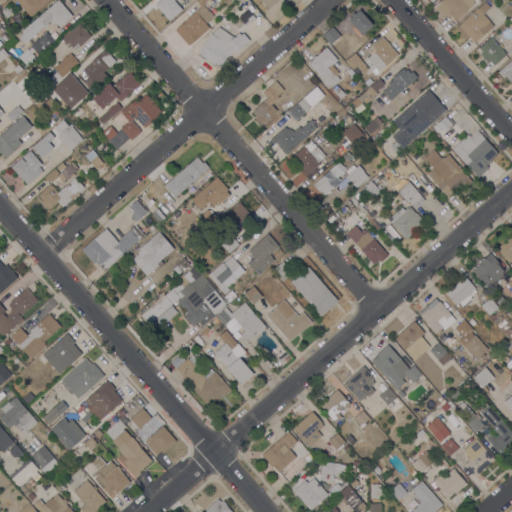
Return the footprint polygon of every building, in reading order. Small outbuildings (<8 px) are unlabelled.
[(48,0),(30,16),(15,0),(48,0)] [(21,31),(56,0),(58,0),(72,16),(59,27),(55,23),(53,25),(50,21),(28,40),(21,31)] [(160,0),(175,0),(176,1),(175,2),(182,9),(169,21),(155,5),(160,0)] [(214,16),(205,23),(209,28),(190,45),(182,36),(181,37),(178,33),(179,32),(176,28),(186,20),(185,19),(194,11),(199,7),(195,2),(197,0),(206,0),(203,3),(208,10),(214,16)] [(474,0),(472,2),(474,4),(455,21),(450,15),(444,16),(434,5),(440,0),(474,0)] [(474,42),(469,37),(466,39),(455,27),(485,2),(490,7),(483,13),(493,26),(474,42)] [(286,10),(281,14),(276,7),(281,3),(286,10)] [(1,11),(8,6),(13,13),(6,18),(1,11)] [(282,15),(273,23),(265,14),(274,6),(282,15)] [(373,25),(361,35),(361,34),(358,36),(351,28),(354,26),(348,20),(351,17),(350,15),(353,12),(355,14),(359,10),(373,25)] [(91,36),(80,46),(79,46),(75,50),(68,43),(66,45),(61,39),(79,23),(91,36)] [(330,44),(322,35),(332,26),(340,35),(337,38),(340,42),(334,47),(331,43),(330,44)] [(211,34),(218,27),(234,38),(238,34),(240,36),(242,34),(249,41),(235,54),(233,52),(226,59),(220,67),(215,63),(213,65),(198,54),(211,34)] [(38,55),(30,45),(46,31),(54,41),(38,55)] [(8,38),(4,41),(0,35),(4,32),(8,38)] [(398,54),(378,72),(366,58),(375,50),(373,48),(372,49),(371,47),(372,46),(371,46),(382,36),(398,54)] [(498,45),(499,44),(502,48),(501,48),(506,54),(494,65),(490,61),(488,63),(479,54),(482,51),(478,48),(491,37),(498,45)] [(341,50),(337,46),(339,45),(338,44),(344,38),(349,43),(341,50)] [(350,45),(354,50),(344,59),(339,54),(350,45)] [(308,63),(313,58),(313,57),(315,55),(316,56),(326,47),(337,60),(332,65),(335,70),(332,72),(339,80),(330,88),(327,84),(308,63)] [(0,49),(2,48),(8,55),(0,61),(0,49)] [(105,48),(110,54),(108,56),(114,62),(103,72),(107,76),(96,86),(95,85),(89,91),(82,83),(88,77),(86,75),(94,68),(92,65),(93,64),(90,61),(105,48)] [(29,56),(34,51),(37,55),(32,59),(29,56)] [(78,62),(68,71),(60,61),(70,52),(78,62)] [(356,74),(345,61),(355,52),(365,65),(363,67),(366,70),(362,74),(359,71),(356,74)] [(511,59),(511,84),(505,76),(502,79),(497,72),(511,59)] [(17,73),(16,74),(12,69),(18,65),(23,70),(18,74),(17,73)] [(390,100),(383,91),(389,86),(388,84),(392,80),(391,79),(393,77),(392,77),(403,68),(405,71),(407,69),(410,73),(412,71),(417,77),(390,100)] [(91,97),(108,83),(109,84),(110,83),(112,85),(129,71),(140,84),(120,101),(116,97),(102,109),(101,108),(91,97)] [(62,82),(68,76),(72,80),(65,85),(62,82)] [(379,78),(384,84),(375,92),(377,94),(365,104),(364,102),(363,103),(361,101),(362,100),(359,96),(379,78)] [(275,81),(284,90),(269,102),(277,111),(260,126),(254,119),(256,117),(251,112),(268,97),(263,92),(275,81)] [(345,94),(340,99),(330,90),(335,85),(345,94)] [(295,121),(287,112),(316,86),(324,95),(311,106),(295,121)] [(396,154),(390,146),(395,141),(391,136),(402,126),(395,119),(428,90),(445,109),(396,154)] [(60,105),(59,103),(57,106),(53,102),(56,99),(55,98),(59,94),(65,101),(60,105)] [(148,96),(149,96),(155,103),(154,104),(161,111),(157,114),(158,115),(144,128),(135,117),(131,120),(141,131),(131,140),(129,138),(116,149),(101,132),(110,125),(116,133),(121,129),(120,128),(128,121),(120,112),(136,98),(138,100),(146,94),(148,96)] [(121,108),(102,124),(98,119),(116,102),(121,108)] [(6,115),(15,107),(15,108),(18,105),(23,111),(20,113),(20,114),(11,121),(6,115)] [(455,123),(447,131),(439,122),(447,114),(455,123)] [(32,126),(17,139),(21,143),(4,158),(0,152),(0,134),(22,116),(32,126)] [(376,116),(382,123),(368,134),(363,128),(376,116)] [(286,154),(275,142),(271,146),(267,142),(285,127),(287,130),(289,128),(294,134),(311,119),(314,123),(313,124),(316,127),(286,154)] [(363,134),(352,144),(340,131),(345,127),(346,129),(353,123),(363,134)] [(82,139),(70,150),(57,135),(70,124),(82,139)] [(54,137),(48,142),(53,148),(41,158),(32,146),(49,131),(54,137)] [(498,154),(486,164),(489,167),(478,177),(452,148),(468,134),(471,138),(478,131),(498,154)] [(300,171),(301,170),(290,158),(310,140),(316,146),(325,155),(317,162),(319,164),(305,177),(300,171)] [(42,172),(27,185),(22,179),(21,179),(10,167),(21,158),(24,162),(25,161),(21,156),(29,150),(41,164),(38,167),(39,167),(41,169),(41,170),(42,172)] [(91,150),(96,155),(103,163),(96,169),(85,155),(91,150)] [(426,173),(433,168),(424,158),(433,150),(442,159),(448,154),(472,181),(465,187),(464,185),(448,198),(426,173)] [(202,163),(204,162),(209,167),(196,179),(197,180),(193,183),(192,182),(174,197),(164,185),(197,157),(202,163)] [(338,161),(346,169),(336,178),(339,182),(324,195),(320,190),(319,192),(312,184),(338,161)] [(72,162),(78,168),(73,173),(74,175),(71,178),(69,175),(63,181),(58,176),(51,182),(50,180),(48,182),(44,178),(55,168),(58,173),(57,174),(58,175),(59,174),(59,173),(68,165),(72,162)] [(356,188),(345,176),(348,174),(345,171),(353,164),(355,167),(358,165),(364,171),(363,172),(368,177),(356,188)] [(62,207),(57,202),(51,208),(50,207),(48,209),(41,201),(42,201),(37,195),(50,184),(58,192),(75,177),(84,187),(79,192),(62,207)] [(218,204),(214,199),(213,200),(211,198),(208,201),(200,192),(205,188),(204,188),(217,177),(228,189),(226,191),(229,195),(218,204)] [(425,200),(416,208),(409,200),(407,202),(396,190),(408,181),(425,200)] [(380,191),(370,199),(362,190),(371,182),(380,191)] [(362,197),(358,201),(354,196),(358,192),(362,197)] [(355,205),(349,198),(351,196),(352,196),(358,203),(381,228),(376,232),(362,216),(361,217),(356,212),(359,209),(355,205)] [(144,210),(145,210),(147,212),(139,219),(135,221),(130,216),(134,213),(128,206),(136,200),(144,210)] [(239,203),(253,219),(236,234),(222,218),(239,203)] [(391,223),(392,222),(391,220),(390,221),(387,218),(389,215),(391,217),(398,211),(401,214),(405,211),(404,210),(407,208),(408,208),(410,207),(415,213),(416,213),(423,221),(411,231),(413,233),(405,239),(391,223)] [(165,217),(159,222),(151,213),(157,208),(165,217)] [(216,219),(207,228),(202,223),(198,227),(194,223),(207,210),(216,219)] [(118,242),(120,240),(119,239),(129,229),(130,230),(135,225),(144,234),(122,254),(104,271),(95,261),(93,263),(81,249),(106,228),(118,242)] [(388,255),(380,261),(379,260),(373,264),(346,233),(355,225),(360,231),(363,229),(366,232),(367,231),(373,238),(388,255)] [(511,266),(496,248),(511,235),(508,231),(511,228),(511,266)] [(173,249),(166,255),(160,260),(163,263),(159,267),(158,265),(146,275),(132,259),(138,254),(136,251),(140,247),(150,239),(149,238),(158,231),(173,249)] [(267,233),(279,246),(269,254),(274,260),(257,275),(247,264),(254,257),(248,250),(267,233)] [(228,253),(220,244),(230,235),(239,244),(228,253)] [(222,263),(221,262),(230,254),(244,271),(234,279),(225,287),(222,283),(217,286),(207,275),(222,263)] [(503,269),(500,272),(502,276),(488,288),(473,271),(479,266),(478,264),(490,254),(503,269)] [(0,257),(18,277),(0,293),(0,257)] [(292,273),(282,281),(273,269),(282,261),(292,273)] [(182,269),(178,274),(173,268),(177,264),(182,269)] [(185,317),(184,316),(187,313),(177,301),(183,296),(179,291),(183,287),(176,280),(183,275),(183,276),(190,269),(194,265),(215,290),(215,291),(225,303),(224,303),(225,304),(213,315),(210,311),(193,326),(185,317)] [(338,301),(320,316),(290,281),(307,266),(338,301)] [(475,288),(474,289),(476,291),(470,296),(472,299),(462,307),(459,303),(456,305),(445,293),(464,276),(475,288)] [(262,296),(253,303),(244,293),(253,286),(262,296)] [(25,287),(31,294),(32,293),(38,300),(21,315),(22,316),(21,317),(23,319),(14,327),(5,317),(9,313),(10,308),(8,305),(10,301),(25,287)] [(236,295),(229,302),(219,291),(222,288),(227,294),(231,290),(236,295)] [(172,304),(148,325),(140,315),(163,295),(172,304)] [(435,298),(438,302),(439,301),(450,314),(450,315),(455,320),(444,330),(442,328),(435,333),(420,316),(421,315),(418,312),(435,298)] [(480,306),(489,298),(498,308),(489,315),(480,306)] [(266,315),(283,300),(298,316),(302,312),(311,322),(297,335),(296,335),(288,341),(266,315)] [(244,302),(252,311),(253,310),(254,312),(253,313),(258,318),(261,321),(262,321),(263,322),(262,323),(267,328),(265,330),(263,328),(252,338),(250,336),(246,339),(241,334),(245,331),(233,317),(223,325),(216,316),(226,307),(231,313),(244,302)] [(20,327),(27,335),(30,332),(29,330),(49,313),(54,320),(55,319),(60,326),(42,342),(45,345),(30,359),(10,336),(20,327)] [(454,328),(463,320),(472,330),(464,338),(454,328)] [(392,336),(388,331),(400,321),(403,325),(392,336)] [(414,321),(424,333),(421,336),(430,346),(414,360),(394,339),(414,321)] [(245,352),(239,358),(253,374),(241,385),(226,369),(227,368),(213,353),(224,343),(218,336),(225,330),(245,352)] [(65,335),(66,333),(74,342),(73,344),(81,353),(58,374),(41,354),(49,347),(50,348),(65,335)] [(487,349),(476,359),(472,354),(471,355),(462,345),(475,335),(487,349)] [(451,358),(442,365),(429,350),(438,343),(451,358)] [(387,344),(409,369),(413,366),(421,375),(412,383),(406,375),(401,379),(405,382),(396,390),(380,372),(380,371),(371,361),(377,356),(376,354),(387,344)] [(509,359),(505,363),(497,354),(503,349),(507,353),(505,355),(509,359)] [(231,390),(223,396),(222,394),(214,401),(211,399),(206,404),(191,387),(192,386),(185,378),(184,379),(175,368),(176,368),(170,361),(179,354),(185,360),(187,358),(188,359),(192,355),(196,359),(191,363),(202,375),(210,368),(213,372),(214,371),(231,390)] [(61,379),(85,357),(91,364),(93,363),(104,376),(78,399),(68,388),(66,390),(62,385),(64,383),(61,379)] [(0,384),(0,361),(11,375),(0,384)] [(363,366),(373,378),(371,380),(374,383),(370,386),(374,391),(368,397),(367,395),(359,402),(343,383),(363,366)] [(482,388),(472,378),(484,367),(493,377),(482,388)] [(86,398),(107,379),(115,389),(113,391),(122,400),(103,417),(86,398)] [(449,393),(444,386),(450,381),(456,388),(449,393)] [(387,405),(378,395),(387,387),(395,397),(387,405)] [(449,395),(443,399),(438,392),(444,388),(449,395)] [(350,404),(345,409),(344,407),(340,411),(344,415),(335,423),(319,405),(337,389),(350,404)] [(405,395),(402,398),(397,393),(401,390),(405,395)] [(455,402),(450,397),(457,390),(462,395),(455,402)] [(22,398),(29,391),(34,397),(26,404),(22,398)] [(145,402),(137,409),(129,400),(137,393),(145,402)] [(27,432),(24,427),(19,431),(15,426),(14,426),(13,424),(8,428),(0,418),(0,416),(4,413),(0,408),(7,402),(8,403),(15,396),(19,401),(38,423),(27,432)] [(511,414),(507,408),(508,407),(503,402),(510,396),(511,397),(511,414)] [(61,400),(68,407),(48,425),(42,418),(53,408),(61,400)] [(449,407),(444,411),(439,406),(444,401),(449,407)] [(450,405),(452,403),(455,407),(459,404),(462,407),(465,404),(474,414),(476,413),(480,418),(479,420),(483,424),(474,433),(450,405)] [(480,412),(488,405),(502,420),(501,420),(511,433),(511,443),(500,454),(484,436),(491,430),(490,430),(493,428),(480,412)] [(126,414),(121,418),(116,412),(121,408),(126,414)] [(151,418),(138,429),(129,418),(142,408),(151,418)] [(370,420),(361,428),(353,418),(362,410),(370,420)] [(93,416),(84,423),(80,419),(89,411),(93,416)] [(311,412),(323,425),(319,429),(318,429),(316,430),(321,436),(308,447),(302,441),(303,440),(300,436),(299,437),(296,434),(297,433),(296,432),(295,432),(293,431),(294,430),(293,428),(311,412)] [(114,415),(118,420),(116,422),(114,423),(110,419),(114,415)] [(124,416),(128,421),(125,424),(120,420),(124,416)] [(85,435),(68,450),(50,429),(64,417),(68,422),(71,419),(85,435)] [(425,426),(436,417),(449,433),(439,442),(425,426)] [(121,453),(117,448),(120,446),(114,440),(113,441),(105,432),(114,423),(116,422),(124,431),(123,432),(129,439),(131,437),(139,445),(138,445),(151,461),(139,472),(140,473),(135,478),(117,458),(121,453)] [(176,441),(163,453),(160,450),(155,454),(144,441),(149,437),(162,426),(176,441)] [(0,449),(0,427),(13,442),(4,451),(0,449)] [(102,434),(98,438),(93,433),(97,429),(102,434)] [(425,434),(420,438),(416,433),(421,429),(425,434)] [(288,432),(297,442),(288,449),(295,457),(278,472),(273,466),(272,467),(262,456),(288,432)] [(336,433),(344,442),(343,444),(344,445),(337,450),(336,450),(327,441),(336,433)] [(96,444),(89,450),(83,443),(91,437),(96,444)] [(458,448),(449,456),(440,446),(442,445),(441,444),(449,437),(451,440),(458,448)] [(474,477),(464,465),(468,461),(467,460),(469,458),(462,451),(475,439),(493,460),(474,477)] [(20,456),(18,457),(13,457),(9,453),(10,448),(15,444),(23,453),(20,456)] [(43,445),(54,457),(53,458),(57,463),(45,474),(40,468),(41,467),(31,456),(43,445)] [(70,454),(74,450),(78,454),(74,458),(70,454)] [(425,450),(434,460),(419,474),(411,464),(410,464),(425,450)] [(92,462),(98,456),(106,464),(110,460),(116,467),(117,465),(120,468),(119,470),(130,482),(111,498),(91,474),(97,468),(92,462)] [(24,463),(29,459),(38,469),(36,471),(40,476),(35,481),(30,476),(18,486),(9,476),(23,465),(24,463)] [(319,480),(320,473),(319,473),(320,461),(346,465),(345,471),(341,471),(340,476),(333,475),(332,482),(319,480)] [(370,467),(375,463),(380,470),(380,471),(381,472),(378,475),(377,473),(376,474),(370,467)] [(367,477),(367,478),(360,477),(361,472),(362,468),(365,469),(367,470),(369,470),(367,477)] [(446,476),(447,478),(450,475),(448,472),(453,468),(466,483),(455,493),(454,492),(447,498),(441,491),(440,491),(437,488),(438,487),(432,481),(439,475),(440,476),(441,475),(444,478),(445,477),(446,476)] [(54,477),(60,484),(62,483),(65,486),(62,489),(62,488),(60,490),(51,480),(54,477)] [(292,490),(304,480),(307,483),(313,477),(328,494),(310,510),(292,490)] [(73,491),(86,480),(92,486),(94,485),(96,489),(95,490),(107,503),(99,509),(101,511),(81,511),(79,509),(84,504),(80,500),(73,491)] [(442,504),(433,511),(413,511),(412,510),(416,506),(415,505),(420,501),(414,494),(415,494),(411,489),(421,480),(442,504)] [(20,488),(26,482),(30,486),(23,492),(20,488)] [(407,493),(398,501),(389,490),(398,483),(407,493)] [(371,484),(380,485),(380,490),(384,490),(384,496),(380,495),(379,498),(370,498),(371,484)] [(338,493),(348,485),(356,494),(354,495),(357,498),(353,503),(350,506),(348,506),(346,503),(346,502),(338,493)] [(35,496),(31,500),(26,495),(31,491),(35,496)] [(40,511),(33,504),(39,499),(44,504),(51,497),(51,498),(57,493),(62,499),(63,498),(67,502),(65,503),(73,511),(40,511)] [(231,511),(204,511),(206,511),(205,509),(217,498),(220,502),(223,500),(226,504),(225,505),(231,511)] [(35,511),(19,511),(28,503),(35,511)] [(381,503),(381,511),(368,511),(368,503),(381,503)]
